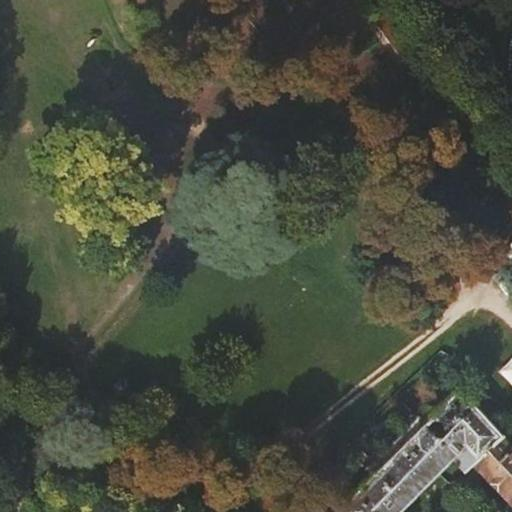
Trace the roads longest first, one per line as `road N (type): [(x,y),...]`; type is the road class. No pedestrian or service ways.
road 1 (track): [(511,316),(251,0)]
road 2 (track): [(490,290),(297,438),(270,502),(275,511)]
road 3 (track): [(421,0),(511,127)]
